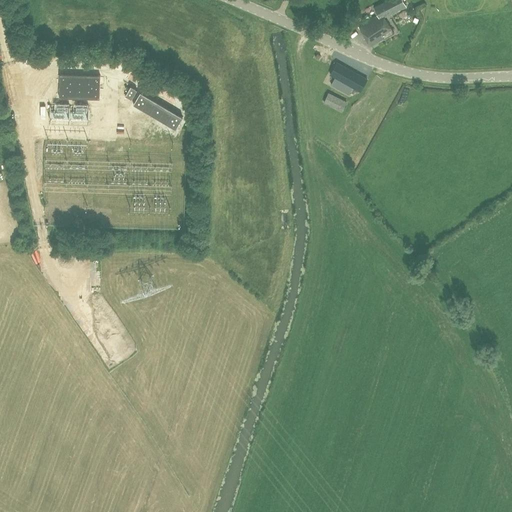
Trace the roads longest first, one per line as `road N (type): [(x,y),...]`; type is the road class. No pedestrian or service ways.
road 1 (track): [(246,511),(319,261),(298,46),(306,32)]
road 2 (tertiary): [(511,77),(404,71),(232,0)]
